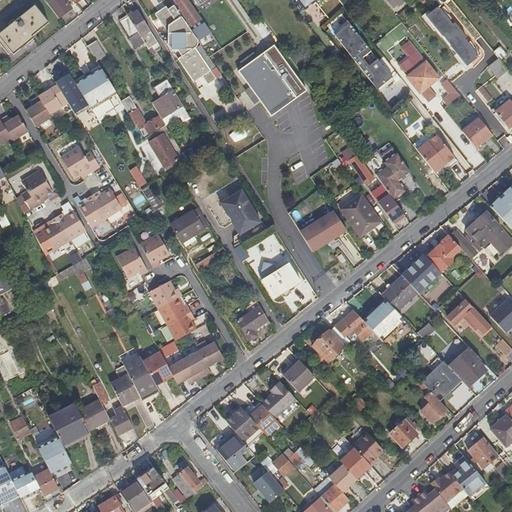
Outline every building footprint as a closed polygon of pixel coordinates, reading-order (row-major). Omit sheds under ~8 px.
[(50,0),(46,3),(59,19),(72,9),(64,0),(50,0)] [(186,0),(176,0),(175,1),(181,10),(180,11),(191,28),(202,21),(186,0)] [(405,0),(387,0),(396,11),(407,2),(405,0)] [(419,19),(464,66),(478,52),(434,5),(419,19)] [(35,6),(15,22),(10,26),(0,34),(0,38),(13,55),(34,39),(32,37),(49,24),(35,6)] [(198,39),(193,32),(190,28),(175,6),(169,10),(171,13),(160,19),(169,33),(169,45),(173,50),(179,51),(183,58),(179,60),(195,84),(204,78),(209,86),(217,80),(212,72),(217,69),(209,57),(198,39)] [(171,13),(169,10),(159,17),(160,19),(171,13)] [(149,50),(159,44),(139,12),(133,15),(131,13),(128,15),(128,16),(141,37),(149,50)] [(141,37),(128,16),(120,21),(133,42),(141,37)] [(334,33),(336,36),(351,24),(348,21),(334,33)] [(351,24),(336,36),(379,91),(393,79),(378,60),(370,66),(363,58),(372,51),(351,24)] [(205,25),(193,32),(198,39),(210,31),(205,25)] [(378,44),(385,53),(406,35),(398,26),(378,44)] [(98,42),(90,48),(100,64),(108,59),(98,42)] [(276,114),(307,92),(275,46),(239,72),(272,117),(276,114)] [(502,48),(496,53),(501,59),(502,61),(509,56),(502,48)] [(502,61),(501,59),(490,68),(499,79),(510,71),(502,61)] [(427,64),(409,78),(421,93),(440,79),(427,64)] [(117,93),(102,69),(77,85),(90,105),(92,108),(117,93)] [(58,86),(69,104),(75,113),(90,105),(77,85),(69,71),(54,80),(58,86)] [(393,79),(379,91),(380,92),(395,80),(393,79)] [(187,113),(168,81),(156,88),(162,99),(153,105),(161,117),(163,120),(179,109),(183,116),(187,113)] [(444,99),(450,105),(461,94),(452,85),(448,89),(451,92),(444,99)] [(51,115),(69,104),(58,86),(40,97),(51,115)] [(483,87),(478,90),(489,103),(493,100),(483,87)] [(117,93),(92,108),(98,119),(120,105),(116,98),(119,96),(117,93)] [(35,106),(27,111),(37,128),(53,118),(51,115),(40,97),(32,101),(35,106)] [(130,97),(123,102),(140,130),(145,138),(166,125),(163,120),(161,117),(148,125),(130,97)] [(511,127),(511,102),(511,101),(496,113),(510,129),(511,127)] [(8,117),(1,121),(12,139),(14,142),(29,133),(19,116),(11,121),(8,117)] [(478,118),(462,131),(477,149),(493,135),(478,118)] [(1,121),(0,121),(0,146),(12,139),(1,121)] [(470,162),(480,154),(460,129),(450,136),(470,162)] [(164,135),(150,143),(165,168),(179,160),(164,135)] [(419,152),(436,174),(456,158),(439,136),(419,152)] [(87,176),(101,168),(91,153),(86,156),(80,148),(62,159),(75,179),(81,175),(85,173),(87,176)] [(357,150),(347,157),(350,162),(358,157),(360,155),(357,150)] [(419,155),(413,160),(426,177),(432,172),(419,155)] [(350,162),(366,186),(374,180),(358,157),(350,162)] [(399,158),(376,176),(387,192),(394,203),(410,191),(402,180),(411,173),(399,158)] [(140,166),(132,169),(139,187),(147,185),(140,166)] [(31,209),(31,210),(45,202),(43,198),(47,196),(53,192),(41,172),(23,183),(28,192),(22,195),(31,209)] [(14,190),(22,187),(17,175),(9,178),(14,190)] [(511,192),(505,186),(484,208),(509,232),(511,228),(511,192)] [(102,195),(100,192),(93,196),(106,218),(122,208),(111,190),(102,195)] [(154,190),(146,196),(156,213),(164,207),(154,190)] [(404,217),(394,203),(387,192),(376,199),(393,225),(404,217)] [(31,209),(22,195),(16,199),(23,214),(31,209)] [(240,198),(237,195),(221,204),(224,208),(240,198)] [(262,224),(245,195),(240,198),(257,226),(262,224)] [(380,221),(362,195),(346,207),(353,217),(348,220),(361,238),(371,231),(369,228),(380,221)] [(80,209),(91,227),(106,218),(93,196),(87,200),(89,203),(80,209)] [(89,203),(87,200),(82,202),(79,197),(74,200),(80,209),(89,203)] [(240,198),(224,208),(241,236),(257,226),(240,198)] [(314,253),(352,232),(339,209),(301,231),(314,253)] [(193,211),(171,226),(183,245),(205,230),(193,211)] [(63,214),(57,218),(70,240),(86,231),(74,212),(65,218),(63,214)] [(511,240),(488,213),(475,224),(469,230),(468,231),(477,242),(475,245),(480,252),(491,242),(502,254),(511,245),(511,240)] [(57,218),(50,222),(52,226),(44,231),(47,237),(55,250),(70,240),(57,218)] [(467,227),(469,230),(475,224),(473,221),(467,227)] [(98,231),(106,234),(109,225),(101,222),(98,231)] [(38,242),(47,237),(44,231),(42,228),(33,233),(38,242)] [(458,232),(451,238),(461,249),(471,260),(478,254),(458,232)] [(159,236),(141,246),(154,269),(161,265),(159,261),(170,255),(159,236)] [(451,238),(450,236),(439,246),(440,247),(427,258),(441,273),(452,263),(450,260),(461,249),(451,238)] [(253,262),(254,272),(278,270),(277,263),(274,263),(273,254),(277,254),(276,241),(237,244),(238,263),(253,262)] [(215,254),(219,260),(228,255),(224,248),(215,254)] [(139,272),(141,276),(148,272),(136,249),(117,259),(128,278),(139,272)] [(81,254),(71,256),(73,265),(83,262),(81,254)] [(211,256),(213,261),(215,263),(219,260),(215,254),(211,256)] [(199,269),(213,261),(211,256),(197,265),(199,269)] [(199,269),(201,272),(215,263),(213,261),(199,269)] [(289,264),(282,268),(294,287),(301,283),(289,264)] [(275,299),(294,287),(282,268),(263,281),(275,299)] [(85,291),(92,289),(87,273),(80,275),(85,291)] [(0,298),(0,296),(15,289),(8,275),(0,279),(0,306),(3,305),(0,298)] [(418,293),(403,277),(394,285),(396,286),(384,297),(388,302),(398,312),(418,293)] [(175,292),(170,283),(151,293),(160,310),(179,300),(183,298),(179,290),(175,292)] [(284,296),(289,309),(311,300),(305,286),(284,296)] [(511,308),(501,294),(481,308),(500,334),(511,325),(511,308)] [(269,322),(256,299),(253,301),(254,303),(246,308),(249,314),(238,322),(252,343),(258,339),(255,333),(261,329),(260,327),(269,322)] [(179,300),(160,310),(169,326),(192,314),(188,307),(184,309),(179,300)] [(404,320),(398,312),(388,302),(375,314),(392,332),(404,320)] [(466,302),(449,318),(455,324),(465,315),(483,335),(490,328),(488,325),(466,302)] [(0,318),(8,314),(3,305),(0,306),(0,318)] [(363,340),(373,332),(365,324),(353,311),(335,328),(344,338),(352,331),(362,341),(363,340)] [(192,314),(169,326),(178,342),(191,335),(197,332),(192,323),(196,320),(192,314)] [(392,332),(375,314),(365,324),(373,332),(382,341),(392,332)] [(428,324),(419,333),(424,339),(434,330),(428,324)] [(345,346),(330,330),(313,347),(328,362),(345,346)] [(507,357),(511,351),(511,349),(503,340),(496,346),(507,357)] [(200,352),(208,368),(224,359),(216,344),(209,348),(206,343),(197,347),(200,352)] [(449,367),(461,380),(462,379),(470,387),(487,372),(479,363),(482,361),(470,348),(462,355),(449,367)] [(200,352),(184,361),(196,381),(202,377),(200,373),(208,368),(200,352)] [(447,365),(449,367),(462,355),(460,352),(447,365)] [(160,353),(144,362),(156,386),(174,377),(169,369),(160,353)] [(125,366),(129,375),(140,397),(141,398),(158,389),(156,386),(144,362),(141,358),(125,366)] [(196,381),(184,361),(169,369),(174,377),(178,385),(187,380),(189,384),(196,381)] [(315,377),(300,361),(284,376),(299,393),(307,385),(315,377)] [(462,381),(461,380),(449,367),(447,365),(445,363),(422,383),(423,384),(428,389),(431,392),(440,401),(462,381)] [(129,375),(125,366),(118,370),(122,379),(129,375)] [(122,379),(111,385),(122,406),(140,397),(129,375),(122,379)] [(296,400),(280,382),(270,391),(272,394),(261,404),(262,405),(275,419),(279,415),(296,400)] [(100,383),(92,386),(100,400),(102,404),(109,400),(100,383)] [(428,389),(423,384),(419,388),(424,393),(428,389)] [(307,385),(299,393),(304,399),(313,391),(307,385)] [(26,388),(14,397),(25,412),(37,403),(26,388)] [(440,401),(431,392),(425,398),(430,404),(422,412),(433,423),(447,409),(440,401)] [(100,400),(93,404),(105,427),(112,423),(110,420),(102,404),(100,400)] [(249,406),(243,411),(259,428),(263,433),(265,434),(278,423),(269,413),(262,406),(262,405),(261,404),(260,402),(252,409),(249,406)] [(88,411),(98,430),(105,427),(93,404),(90,405),(92,409),(88,411)] [(89,433),(79,413),(75,405),(70,408),(84,435),(89,433)] [(133,427),(123,407),(115,411),(117,416),(110,420),(112,423),(118,435),(133,427)] [(63,446),(84,435),(70,408),(49,418),(63,446)] [(259,428),(243,411),(241,408),(233,415),(235,417),(227,424),(236,434),(243,443),(259,428)] [(82,411),(79,413),(89,433),(90,435),(98,430),(88,411),(83,413),(82,411)] [(506,448),(511,442),(511,422),(505,414),(496,422),(498,424),(491,430),(506,448)] [(18,440),(31,434),(22,416),(10,422),(18,440)] [(402,418),(388,431),(400,445),(414,432),(402,418)] [(259,428),(243,443),(247,447),(263,433),(259,428)] [(353,447),(355,448),(372,466),(379,460),(376,458),(384,450),(368,433),(353,447)] [(236,434),(229,440),(230,442),(228,445),(226,442),(225,442),(216,449),(234,471),(245,462),(238,453),(242,450),(245,452),(249,449),(247,447),(243,443),(236,434)] [(498,457),(484,439),(480,442),(478,442),(476,443),(476,446),(468,452),(483,470),(498,457)] [(341,462),(344,465),(357,480),(372,466),(355,448),(341,462)] [(283,455),(287,459),(294,453),(289,449),(283,455)] [(287,459),(283,455),(273,464),(265,455),(258,460),(272,476),(278,470),(288,461),(287,459)] [(464,473),(455,480),(468,496),(469,498),(482,487),(486,484),(465,458),(458,464),(464,473)] [(288,461),(278,470),(283,476),(294,467),(288,461)] [(185,470),(180,474),(194,492),(208,482),(205,479),(199,483),(192,474),(194,472),(188,464),(184,467),(185,470)] [(453,478),(455,480),(464,473),(458,464),(455,467),(457,469),(459,472),(453,478)] [(357,480),(344,465),(330,478),(336,485),(343,493),(357,480)] [(164,491),(165,490),(168,488),(153,468),(137,481),(150,499),(153,503),(159,511),(162,511),(165,510),(153,493),(160,488),(164,491)] [(457,469),(450,474),(453,478),(459,472),(457,469)] [(43,498),(58,490),(48,470),(33,478),(40,491),(43,498)] [(21,501),(40,491),(33,478),(31,472),(11,482),(18,495),(21,501)] [(452,510),(468,496),(455,480),(453,478),(450,474),(449,473),(444,477),(442,475),(439,478),(441,479),(439,481),(438,479),(430,485),(435,491),(450,508),(452,510)] [(194,492),(180,474),(174,479),(188,498),(194,492)] [(277,482),(284,490),(288,486),(282,478),(277,482)] [(0,504),(18,495),(11,482),(10,479),(0,484),(0,504)] [(132,511),(150,499),(137,481),(129,486),(130,488),(120,495),(132,511)] [(336,485),(321,498),(333,511),(336,511),(349,500),(343,493),(336,485)] [(130,488),(129,486),(119,492),(120,495),(130,488)] [(482,487),(469,498),(473,503),(485,493),(483,491),(484,489),(482,487)] [(175,496),(168,488),(165,490),(171,499),(175,496)] [(418,496),(430,511),(444,511),(450,508),(435,491),(428,497),(424,491),(418,496)] [(114,496),(97,507),(100,511),(108,511),(120,505),(114,496)] [(415,507),(409,511),(430,511),(418,496),(411,501),(414,505),(415,507)] [(333,511),(321,498),(304,511),(333,511)] [(131,511),(138,511),(153,503),(150,499),(132,511),(131,511)]
